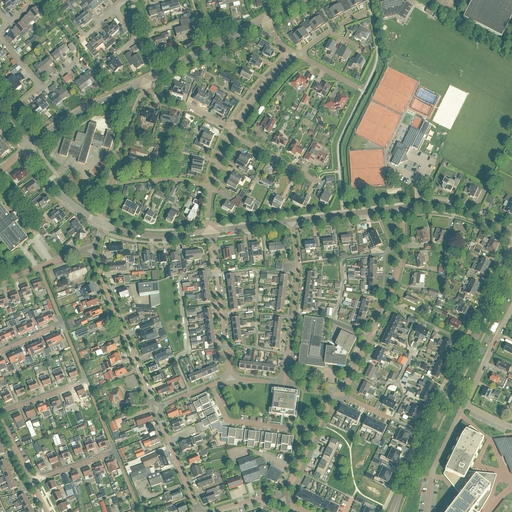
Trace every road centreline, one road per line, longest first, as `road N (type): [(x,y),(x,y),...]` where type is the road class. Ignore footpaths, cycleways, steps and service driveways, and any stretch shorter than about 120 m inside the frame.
road 1 (residential): [(231,380),(284,384),(297,264),(291,221)]
road 2 (unclassified): [(154,408),(92,248)]
road 3 (residential): [(231,380),(210,231)]
road 4 (tertiary): [(27,149),(144,81)]
road 5 (secondary): [(453,382),(510,264)]
road 6 (tertiary): [(157,75),(265,18)]
